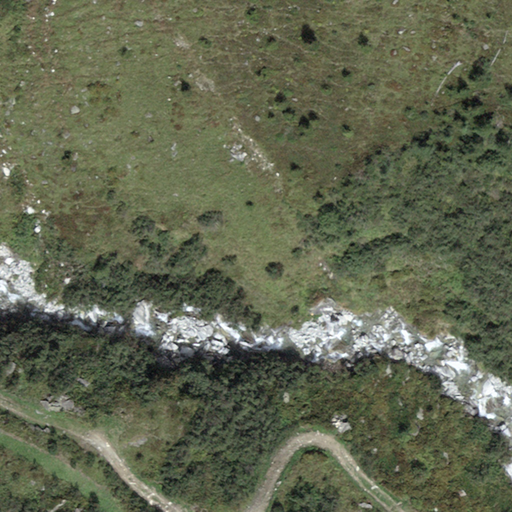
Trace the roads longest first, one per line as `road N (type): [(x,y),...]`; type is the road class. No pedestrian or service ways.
road 1 (track): [(397,511),(340,455),(314,444),(288,454),(257,511)]
road 2 (track): [(155,511),(103,448),(0,400)]
